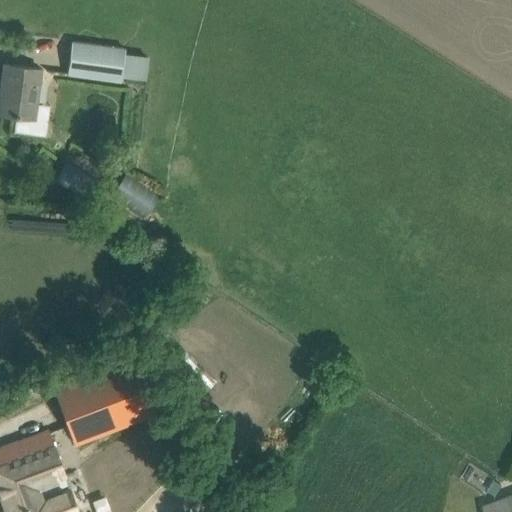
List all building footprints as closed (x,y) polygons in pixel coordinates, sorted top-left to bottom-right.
[(124,49),(70,42),(65,76),(121,83),(124,49)] [(2,114),(21,116),(33,118),(40,69),(4,64),(1,85),(5,85),(2,114)] [(104,185),(65,159),(54,175),(93,201),(104,185)] [(54,386),(76,447),(159,415),(146,380),(132,386),(124,360),(54,386)] [(5,445),(0,447),(0,490),(8,511),(73,511),(60,476),(64,475),(47,430),(5,445)]
